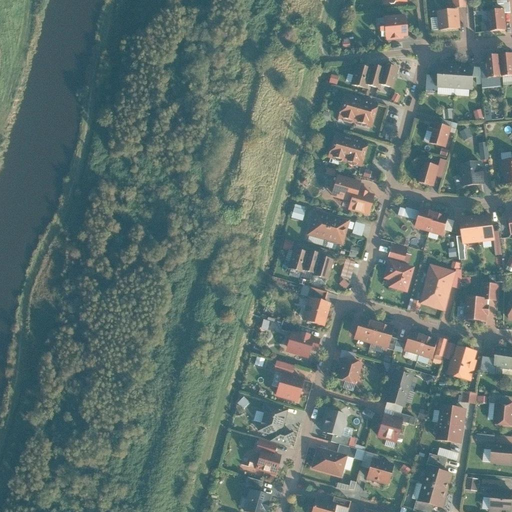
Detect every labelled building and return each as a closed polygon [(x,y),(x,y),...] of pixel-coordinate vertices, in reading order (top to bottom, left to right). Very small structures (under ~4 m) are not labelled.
[(436,11),(438,30),(460,28),(458,8),(436,11)] [(488,10),(489,31),(505,29),(503,9),(488,10)] [(381,16),(382,25),(377,25),(377,31),(379,30),(379,36),(383,36),(383,37),(384,36),(384,40),(402,38),(401,36),(406,36),(404,13),(381,16)] [(502,76),(511,74),(511,51),(499,53),(502,76)] [(485,55),(486,63),(487,77),(501,76),(498,53),(485,55)] [(487,77),(486,63),(479,64),(481,86),(488,86),(487,77)] [(437,87),(455,89),(457,67),(439,65),(438,76),(437,87)] [(365,88),(378,91),(379,87),(383,70),(371,67),(370,71),(365,88)] [(455,89),(473,91),(475,68),(457,67),(455,89)] [(365,88),(370,71),(358,68),(352,88),(365,91),(365,88)] [(379,87),(390,90),(395,70),(384,68),(383,70),(379,87)] [(328,83),(335,85),(338,76),(330,74),(328,83)] [(437,87),(438,76),(427,75),(426,89),(436,90),(437,87)] [(341,121),(349,123),(349,122),(355,124),(356,125),(363,127),(364,126),(370,128),(377,102),(343,93),(336,118),(341,120),(341,121)] [(394,93),(390,100),(396,103),(399,96),(394,93)] [(443,119),(452,118),(451,109),(442,110),(443,119)] [(473,111),(476,120),(483,117),(481,109),(473,111)] [(445,147),(451,127),(434,122),(428,143),(445,147)] [(314,132),(320,135),(323,129),(316,126),(314,132)] [(383,128),(380,136),(384,137),(383,141),(388,143),(389,138),(387,138),(389,129),(383,128)] [(459,132),(464,141),(471,137),(467,128),(459,132)] [(331,160),(339,162),(339,161),(345,163),(345,164),(353,166),(354,165),(359,167),(367,141),(333,132),(326,157),(331,159),(331,160)] [(478,143),(480,160),(489,159),(487,142),(478,143)] [(502,174),(503,185),(511,183),(511,158),(499,160),(501,174),(502,174)] [(416,182),(433,186),(439,166),(422,161),(416,182)] [(461,187),(484,184),(483,177),(484,177),(483,167),(482,167),(481,161),(459,164),(461,187)] [(326,167),(324,174),(332,176),(334,170),(326,167)] [(368,180),(371,169),(366,167),(365,171),(364,170),(361,178),(368,180)] [(329,197),(348,202),(346,210),(366,216),(373,194),(357,190),(359,181),(335,174),(329,197)] [(292,211),(297,214),(303,206),(297,202),(292,211)] [(412,228),(427,232),(434,211),(419,206),(412,228)] [(330,215),(312,210),(305,236),(323,241),(330,215)] [(427,232),(443,237),(449,215),(434,211),(427,232)] [(404,230),(410,232),(415,214),(409,213),(404,230)] [(348,220),(330,215),(323,241),(341,246),(348,220)] [(478,242),(494,241),(492,217),(475,219),(478,242)] [(461,244),(478,242),(475,219),(459,220),(461,244)] [(355,222),(353,234),(362,236),(364,224),(355,222)] [(402,238),(400,245),(407,247),(409,240),(402,238)] [(290,251),(292,242),(284,239),(281,248),(290,251)] [(403,262),(408,263),(410,255),(405,254),(407,249),(391,244),(387,258),(403,262)] [(347,256),(354,258),(357,249),(350,247),(347,256)] [(291,270),(303,274),(303,272),(308,256),(296,252),(291,270)] [(303,272),(314,275),(319,259),(320,257),(308,254),(308,256),(303,272)] [(314,277),(325,281),(331,262),(319,259),(314,275),(314,277)] [(339,277),(349,279),(354,262),(344,259),(339,277)] [(405,293),(413,267),(394,262),(387,260),(381,279),(388,281),(386,288),(405,293)] [(451,287),(454,275),(429,268),(423,287),(448,294),(451,287)] [(456,269),(454,275),(451,287),(459,289),(462,279),(461,271),(456,269)] [(338,284),(343,290),(348,285),(342,279),(338,284)] [(482,283),(480,298),(485,299),(485,300),(487,301),(497,301),(499,285),(482,283)] [(301,321),(323,327),(329,304),(323,302),(326,292),(301,285),(298,295),(305,297),(305,299),(307,299),(305,306),(309,307),(307,312),(304,312),(301,321)] [(443,313),(448,294),(423,287),(418,306),(443,313)] [(485,299),(480,298),(465,297),(463,320),(485,322),(486,315),(488,315),(489,306),(487,306),(487,301),(485,300),(485,299)] [(417,304),(411,303),(409,312),(415,314),(417,304)] [(370,345),(376,323),(359,318),(352,340),(370,345)] [(259,329),(265,331),(267,323),(261,321),(259,329)] [(289,331),(295,333),(297,326),(281,321),(278,330),(285,332),(289,333),(289,331)] [(376,323),(370,345),(386,350),(390,339),(393,328),(376,323)] [(289,331),(289,333),(283,352),(306,359),(309,351),(315,353),(318,339),(295,333),(289,331)] [(402,352),(417,356),(423,336),(408,331),(402,352)] [(437,340),(423,336),(417,356),(431,360),(437,340)] [(396,340),(390,339),(386,350),(392,352),(393,348),(395,341),(396,340)] [(403,344),(395,341),(393,348),(401,351),(403,344)] [(452,356),(455,346),(447,344),(443,359),(448,360),(450,356),(452,356)] [(476,353),(456,347),(453,358),(451,357),(445,375),(471,382),(476,362),(474,361),(476,353)] [(511,369),(511,349),(497,348),(495,359),(494,367),(511,369)] [(442,358),(435,356),(433,363),(440,365),(442,358)] [(494,367),(495,359),(482,357),(480,371),(493,373),(494,367)] [(355,385),(360,365),(341,359),(334,380),(355,385)] [(280,372),(290,375),(293,366),(274,361),(271,372),(279,375),(280,372)] [(383,366),(375,368),(377,375),(385,373),(383,366)] [(392,371),(388,386),(408,391),(412,376),(392,371)] [(280,372),(279,375),(273,397),(296,403),(303,379),(290,375),(280,372)] [(403,407),(408,391),(388,386),(383,402),(403,407)] [(476,395),(464,393),(462,403),(475,404),(476,395)] [(488,404),(494,404),(494,403),(506,404),(507,397),(489,396),(488,404)] [(236,404),(242,410),(248,403),(242,397),(236,404)] [(511,404),(506,404),(494,403),(494,404),(493,426),(511,427),(511,404)] [(286,411),(263,404),(255,432),(269,437),(267,442),(287,448),(292,432),(281,429),(286,411)] [(440,406),(438,423),(462,428),(464,410),(440,406)] [(423,420),(425,412),(419,410),(417,418),(423,420)] [(339,438),(345,416),(326,411),(320,433),(339,438)] [(392,413),(390,420),(401,424),(407,425),(409,417),(392,413)] [(396,443),(401,424),(390,420),(380,418),(375,437),(396,443)] [(462,428),(438,423),(435,442),(459,445),(462,428)] [(252,454),(257,455),(258,450),(273,454),(275,445),(257,440),(252,454)] [(511,446),(492,444),(490,465),(511,467),(511,446)] [(337,445),(335,453),(346,456),(345,458),(352,460),(354,450),(337,445)] [(335,453),(315,447),(309,469),(339,478),(345,458),(346,456),(335,453)] [(448,458),(458,461),(460,453),(440,447),(438,456),(430,454),(427,464),(445,469),(448,458)] [(356,454),(355,456),(360,458),(363,451),(356,448),(354,453),(356,454)] [(258,450),(257,455),(255,460),(249,458),(246,468),(253,470),(253,471),(273,477),(279,456),(273,454),(258,450)] [(392,465),(371,459),(365,479),(386,485),(392,465)] [(426,467),(422,484),(447,491),(452,474),(426,467)] [(243,486),(259,490),(261,482),(245,478),(243,486)] [(478,480),(467,479),(465,491),(477,492),(478,480)] [(480,493),(491,494),(491,491),(500,491),(501,482),(482,480),(480,493)] [(447,491),(422,484),(417,502),(443,509),(447,491)] [(247,490),(241,511),(264,511),(269,497),(247,490)] [(511,511),(511,501),(511,492),(500,491),(491,491),(491,494),(489,511),(511,511)] [(331,498),(329,506),(334,507),(347,511),(349,503),(331,498)] [(329,506),(313,501),(309,511),(332,511),(334,507),(329,506)]
